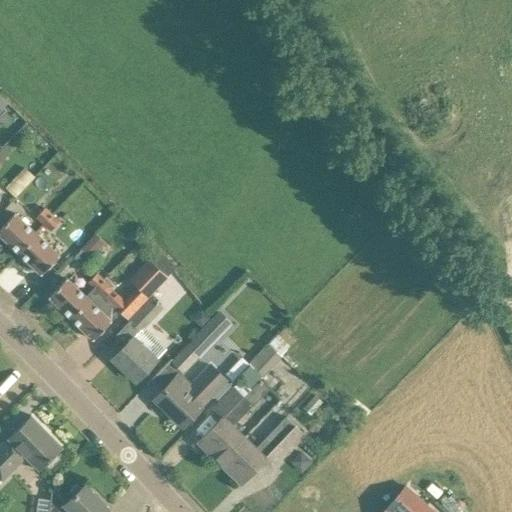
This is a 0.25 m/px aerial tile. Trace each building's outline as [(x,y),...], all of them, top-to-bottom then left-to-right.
[(5,108),(7,106),(9,104),(1,96),(0,96),(0,117),(7,110),(5,108)] [(5,188),(15,197),(34,177),(24,168),(5,188)] [(57,210),(52,215),(45,208),(35,218),(50,232),(65,217),(57,210)] [(0,234),(19,253),(36,235),(14,213),(10,217),(0,228),(0,234)] [(72,257),(82,267),(106,243),(95,233),(72,257)] [(41,274),(55,260),(59,256),(36,235),(19,253),(41,274)] [(148,297),(167,276),(150,259),(130,279),(130,280),(138,288),(148,297)] [(93,289),(103,279),(97,273),(87,283),(93,289)] [(77,303),(85,296),(66,278),(49,297),(70,318),(81,307),(77,303)] [(112,287),(105,281),(103,279),(93,289),(85,297),(85,296),(77,303),(81,307),(70,318),(93,339),(107,325),(120,310),(119,309),(123,305),(125,302),(111,288),(112,287)] [(136,381),(156,359),(166,349),(145,328),(164,308),(151,296),(129,320),(139,330),(112,358),(136,381)] [(219,312),(172,361),(182,370),(183,372),(230,322),(219,312)] [(290,346),(295,341),(284,329),(278,335),(269,344),(281,355),(289,348),(290,346)] [(268,343),(249,364),(263,377),(282,357),(281,355),(269,344),(268,343)] [(156,400),(153,403),(163,413),(166,410),(182,425),(201,406),(200,406),(226,379),(211,365),(191,386),(179,374),(173,380),(173,379),(164,389),(155,399),(156,400)] [(239,377),(250,387),(260,376),(249,366),(239,377)] [(220,461),(242,437),(231,426),(253,404),(234,386),(216,405),(225,414),(199,441),(220,461)] [(48,461),(62,447),(31,415),(16,429),(7,438),(7,439),(0,445),(0,479),(2,482),(17,466),(14,463),(22,454),(26,458),(38,471),(48,461)] [(276,465),(289,451),(304,435),(295,425),(286,417),(254,449),(242,437),(220,461),(241,482),(268,454),(276,463),(275,464),(276,465)] [(104,511),(108,508),(85,484),(66,503),(51,488),(48,511),(104,511)] [(433,511),(405,486),(381,511),(433,511)]
